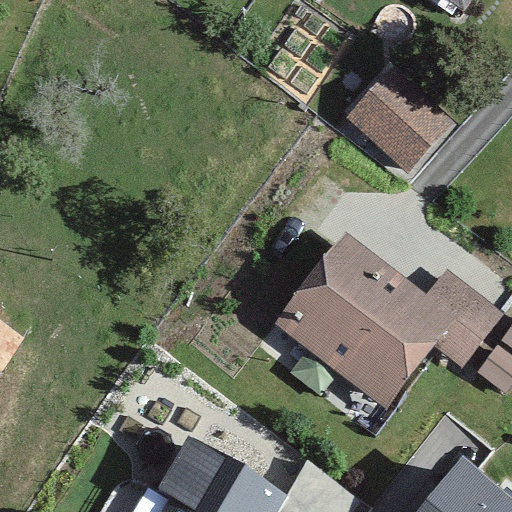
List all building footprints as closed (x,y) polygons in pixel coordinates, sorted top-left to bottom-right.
[(477,0),(437,0),(467,18),(477,0)] [(456,121),(386,67),(342,124),(411,178),(456,121)] [(454,322),(339,239),(270,333),(385,417),(454,322)] [(511,316),(481,372),(511,389),(511,316)] [(0,396),(25,350),(0,336),(0,396)] [(274,511),(280,503),(190,445),(146,511),(274,511)] [(511,511),(511,497),(464,457),(417,511),(511,511)]
